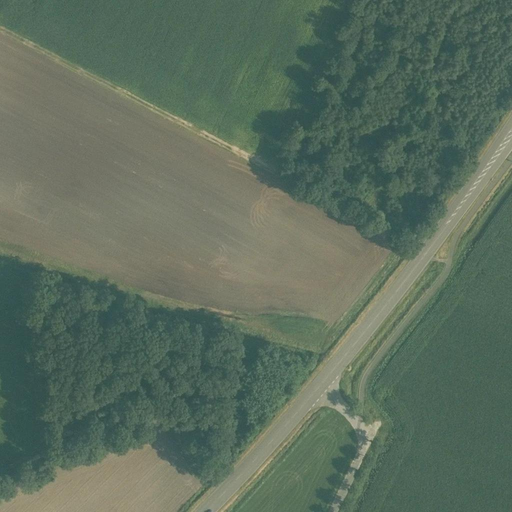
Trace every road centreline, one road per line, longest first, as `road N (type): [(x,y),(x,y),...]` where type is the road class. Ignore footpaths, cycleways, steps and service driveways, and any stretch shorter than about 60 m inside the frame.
road 1 (primary): [(319,385),(511,129)]
road 2 (primary): [(202,511),(319,385)]
road 3 (unclassified): [(330,511),(359,436),(358,425),(319,385)]
